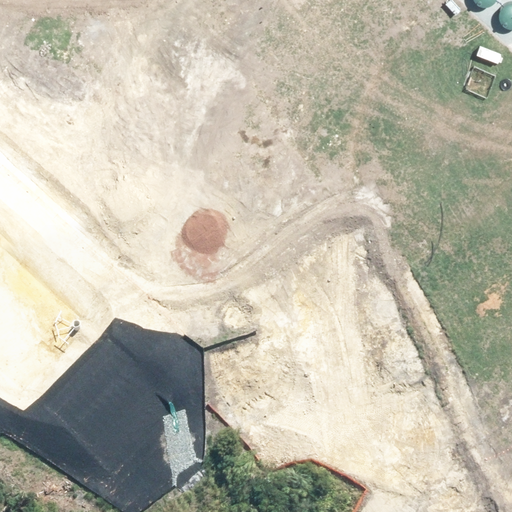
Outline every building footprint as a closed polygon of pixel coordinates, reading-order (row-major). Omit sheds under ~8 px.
[(64,287),(76,251),(90,209),(0,179),(0,164),(16,116),(0,110),(0,237),(18,243),(10,269),(64,287)] [(318,204),(251,188),(235,253),(324,274),(332,241),(310,235),(318,204)] [(130,227),(137,230),(145,205),(105,192),(97,217),(130,227)] [(88,233),(124,245),(130,227),(97,217),(94,216),(88,233)] [(124,245),(88,233),(81,253),(118,265),(124,245)]
